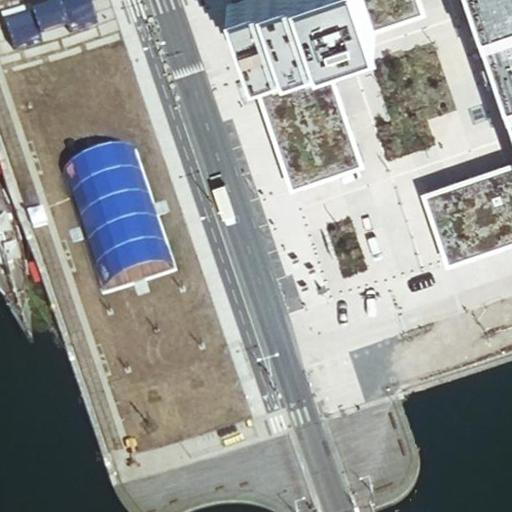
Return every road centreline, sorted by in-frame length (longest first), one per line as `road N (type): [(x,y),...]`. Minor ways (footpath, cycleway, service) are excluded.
road 1 (residential): [(163,0),(289,363)]
road 2 (residential): [(511,286),(289,363)]
road 3 (unknown): [(444,0),(470,87),(469,122),(410,173)]
road 4 (residential): [(338,511),(289,363)]
